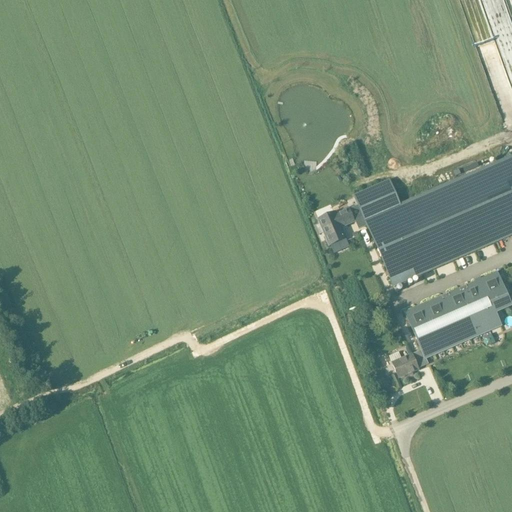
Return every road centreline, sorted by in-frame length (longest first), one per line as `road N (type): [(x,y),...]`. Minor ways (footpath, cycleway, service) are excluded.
road 1 (track): [(511,380),(396,431),(426,511)]
road 2 (unknown): [(511,257),(400,301),(362,243)]
